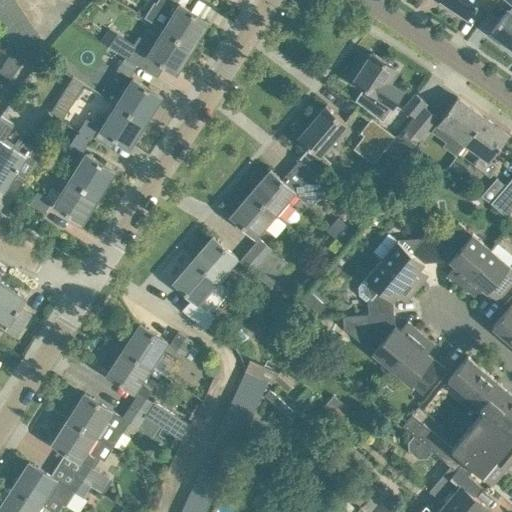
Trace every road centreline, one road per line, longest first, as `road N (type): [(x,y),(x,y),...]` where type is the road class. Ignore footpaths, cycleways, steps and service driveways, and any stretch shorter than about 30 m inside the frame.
road 1 (residential): [(83,293),(271,0)]
road 2 (residential): [(367,0),(511,101)]
road 3 (residential): [(0,433),(83,293)]
